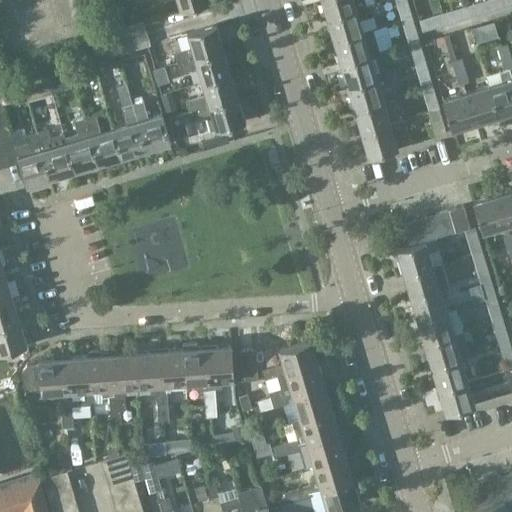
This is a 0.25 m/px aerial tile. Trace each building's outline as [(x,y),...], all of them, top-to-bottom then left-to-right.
[(208,0),(158,0),(159,0),(178,0),(181,8),(208,0)] [(322,0),(327,15),(364,4),(362,0),(322,0)] [(405,0),(395,0),(400,17),(410,14),(405,0)] [(486,0),(485,0),(464,6),(466,16),(490,9),(486,0)] [(511,0),(486,0),(490,9),(511,2),(511,0)] [(327,15),(334,38),(362,30),(359,18),(371,14),(367,3),(364,4),(327,15)] [(464,6),(442,13),(445,22),(466,16),(464,6)] [(421,29),(445,22),(442,13),(418,20),(421,29)] [(180,20),(166,24),(163,14),(143,20),(150,41),(183,30),(180,20)] [(400,17),(407,41),(417,38),(410,14),(400,17)] [(118,27),(122,38),(145,31),(142,20),(118,27)] [(173,50),(176,61),(223,47),(216,23),(186,32),(190,45),(173,50)] [(484,39),(480,24),(471,27),(476,41),(484,39)] [(441,28),(424,30),(428,58),(444,55),(441,28)] [(334,38),(340,62),(369,53),(362,30),(334,38)] [(145,31),(122,38),(125,50),(149,43),(145,31)] [(414,64),(424,61),(417,38),(407,41),(414,64)] [(448,51),(454,71),(465,68),(461,57),(456,43),(450,45),(452,50),(448,51)] [(496,48),(500,60),(510,57),(507,45),(496,48)] [(196,67),(200,80),(230,71),(223,47),(176,61),(180,72),(196,67)] [(369,53),(340,62),(347,85),(376,76),(369,53)] [(503,72),(509,70),(511,68),(511,61),(510,57),(500,60),(503,72)] [(431,85),(424,61),(414,64),(421,87),(431,85)] [(465,68),(454,71),(458,84),(469,81),(465,68)] [(501,81),(488,85),(497,115),(511,111),(511,80),(509,70),(503,72),(499,73),(501,81)] [(187,98),(190,108),(237,94),(230,71),(200,80),(204,93),(187,98)] [(347,85),(354,108),(383,99),(379,88),(388,85),(385,74),(376,76),(347,85)] [(126,122),(113,126),(122,156),(145,149),(132,102),(126,82),(115,85),(126,122)] [(431,85),(421,87),(428,110),(438,107),(431,85)] [(488,85),(465,92),(475,122),(497,115),(488,85)] [(451,130),(475,122),(465,92),(442,99),(451,130)] [(245,120),(237,94),(190,108),(191,110),(168,117),(174,138),(187,134),(184,124),(205,117),(209,131),(245,120)] [(142,99),(132,102),(145,149),(170,142),(161,112),(147,116),(142,99)] [(383,99),(354,108),(361,131),(390,122),(383,99)] [(445,132),(438,107),(428,110),(426,111),(433,135),(445,132)] [(95,113),(84,116),(98,163),(122,156),(113,126),(100,130),(95,113)] [(74,170),(98,163),(84,116),(72,119),(76,133),(64,136),(74,170)] [(6,117),(0,118),(0,130),(9,128),(6,117)] [(403,118),(390,122),(361,131),(368,155),(410,142),(403,118)] [(74,170),(64,136),(62,132),(50,136),(47,127),(36,130),(50,177),(74,170)] [(0,142),(12,139),(9,128),(0,130),(0,142)] [(25,184),(50,177),(36,130),(26,133),(28,141),(14,146),(15,150),(18,161),(25,184)] [(0,154),(15,150),(14,146),(12,139),(0,142),(0,154)] [(15,150),(0,154),(0,166),(18,161),(15,150)] [(511,189),(496,194),(505,225),(511,222),(511,189)] [(483,232),(505,225),(496,194),(472,202),(481,232),(483,232)] [(463,204),(469,227),(473,226),(466,203),(463,204)] [(454,231),(464,228),(469,227),(463,204),(448,209),(454,231)] [(443,235),(454,231),(448,209),(436,212),(443,235)] [(436,212),(424,216),(431,238),(435,237),(435,238),(443,235),(436,212)] [(419,242),(431,238),(424,216),(413,219),(419,242)] [(407,245),(419,242),(413,219),(400,223),(407,245)] [(471,252),(480,249),(473,227),(469,228),(469,227),(464,228),(471,252)] [(511,232),(503,235),(506,247),(511,245),(511,232)] [(419,242),(407,245),(397,249),(404,272),(432,263),(428,250),(438,247),(435,238),(435,237),(431,238),(419,242)] [(487,273),(480,249),(471,252),(478,275),(487,273)] [(432,263),(404,272),(411,295),(439,286),(432,263)] [(0,299),(12,296),(5,272),(0,273),(0,299)] [(487,273),(478,275),(485,298),(494,295),(487,273)] [(446,309),(439,286),(411,295),(418,318),(446,309)] [(501,318),(494,295),(485,298),(492,321),(501,318)] [(0,325),(20,320),(12,296),(0,299),(0,325)] [(446,309),(418,318),(424,340),(453,332),(446,309)] [(508,341),(501,318),(492,321),(499,344),(508,341)] [(20,320),(0,325),(0,352),(27,345),(20,320)] [(462,329),(453,332),(424,340),(431,363),(459,355),(469,352),(462,329)] [(264,379),(284,372),(316,363),(309,339),(277,349),(281,362),(261,369),(264,379)] [(511,365),(511,355),(508,341),(499,344),(506,367),(511,365)] [(203,389),(204,402),(215,401),(214,388),(221,387),(220,378),(232,377),(229,344),(205,347),(208,388),(203,389)] [(208,388),(205,347),(181,349),(183,382),(197,380),(198,389),(203,389),(208,388)] [(157,351),(159,383),(183,382),(181,349),(157,351)] [(254,349),(239,350),(238,350),(240,380),(256,379),(254,349)] [(85,356),(88,389),(101,388),(102,396),(107,396),(112,395),(109,354),(99,355),(99,353),(96,351),(91,351),(89,354),(89,356),(85,356)] [(157,351),(133,352),(136,385),(149,384),(150,392),(154,392),(160,391),(159,383),(157,351)] [(133,352),(109,354),(112,395),(107,396),(108,409),(119,408),(125,408),(123,386),(136,385),(133,352)] [(459,355),(431,363),(438,386),(466,378),(459,355)] [(89,403),(88,389),(85,356),(61,358),(65,399),(59,399),(60,413),(71,412),(71,404),(89,403)] [(37,360),(37,363),(25,364),(21,369),(23,389),(39,388),(39,393),(53,392),(54,400),(59,399),(65,399),(61,358),(37,360)] [(323,386),(316,363),(284,372),(288,384),(268,390),(270,396),(256,400),(258,405),(285,397),(291,395),(323,386)] [(480,374),(466,378),(438,386),(445,410),(473,402),(470,389),(483,385),(480,374)] [(323,386),(291,395),(298,418),(330,409),(323,386)] [(154,392),(155,406),(166,405),(165,391),(160,391),(154,392)] [(285,397),(258,405),(259,411),(287,402),(285,397)] [(216,415),(215,401),(204,402),(205,416),(210,416),(216,415)] [(167,419),(166,405),(155,406),(156,420),(162,420),(167,419)] [(110,424),(115,423),(120,422),(119,408),(108,409),(110,424)] [(296,438),(283,442),(286,452),(299,448),(298,443),(337,432),(330,409),(298,418),(291,420),(296,438)] [(67,426),(73,426),(71,412),(60,413),(61,427),(67,426)] [(228,426),(207,428),(208,440),(230,438),(228,426)] [(308,450),(312,464),(343,455),(337,432),(298,443),(299,448),(301,452),(308,450)] [(273,456),(286,452),(283,442),(270,446),(272,451),(273,456)] [(103,472),(128,464),(125,452),(99,460),(103,472)] [(310,484),(296,488),(299,497),(308,495),(307,490),(350,477),(343,455),(312,464),(316,477),(308,480),(310,484)] [(103,472),(107,483),(132,475),(128,464),(103,472)] [(41,477),(44,490),(69,482),(65,470),(41,477)] [(511,480),(509,471),(498,474),(505,499),(511,497),(511,480)] [(494,502),(505,499),(498,474),(487,478),(494,502)] [(107,483),(110,495),(135,487),(132,475),(107,483)] [(320,511),(357,501),(350,477),(307,490),(308,495),(313,511),(320,511)] [(22,507),(23,511),(48,511),(45,500),(38,478),(27,482),(34,504),(22,507)] [(481,506),(494,502),(487,478),(474,482),(481,506)] [(27,482),(15,485),(3,489),(10,511),(22,507),(34,504),(27,482)] [(44,490),(48,501),(73,494),(69,482),(44,490)] [(203,486),(207,499),(218,495),(217,492),(214,482),(208,484),(203,486)] [(236,494),(241,511),(267,511),(259,484),(235,491),(236,494)] [(135,487),(110,495),(114,506),(139,498),(135,487)] [(284,497),(286,501),(299,497),(296,488),(283,492),(284,497)] [(0,511),(6,511),(10,511),(3,489),(0,489),(0,511)] [(48,501),(51,511),(53,511),(76,505),(73,494),(48,501)] [(241,511),(236,494),(219,499),(222,510),(217,511),(241,511)] [(204,511),(217,511),(222,510),(219,499),(218,495),(207,499),(201,500),(204,511)] [(162,498),(157,500),(161,511),(171,509),(167,496),(162,498)] [(494,502),(481,506),(473,509),(474,511),(505,511),(511,510),(511,497),(505,499),(494,502)] [(114,506),(115,511),(135,511),(142,510),(139,498),(114,506)]
